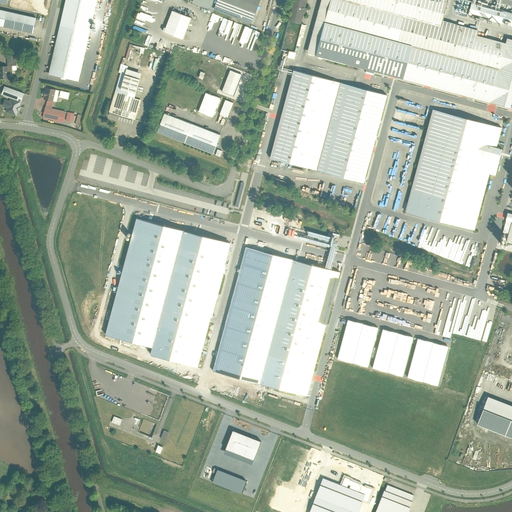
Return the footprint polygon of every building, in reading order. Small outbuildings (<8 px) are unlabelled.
[(65,0),(49,74),(79,81),(97,0),(65,0)] [(260,0),(217,0),(214,8),(251,23),(260,0)] [(294,0),(289,20),(301,23),(303,14),(305,14),(306,8),(305,7),(306,0),(294,0)] [(321,0),(316,20),(324,22),(330,0),(321,0)] [(447,0),(330,0),(324,22),(411,45),(402,79),(489,102),(506,43),(477,35),(478,30),(442,21),(447,0)] [(511,13),(471,2),(468,14),(511,25),(511,13)] [(35,17),(0,9),(0,24),(32,32),(35,17)] [(190,17),(171,10),(163,31),(182,39),(190,17)] [(289,20),(282,49),(290,51),(295,53),(302,24),(301,23),(289,20)] [(307,53),(315,55),(324,22),(316,20),(307,53)] [(235,32),(236,28),(245,30),(246,26),(242,25),(242,26),(239,25),(239,24),(233,22),(231,31),(235,32)] [(315,55),(402,79),(411,45),(324,22),(315,55)] [(506,43),(489,102),(510,108),(511,100),(511,39),(507,38),(506,43)] [(17,65),(16,54),(7,55),(7,65),(17,65)] [(141,73),(121,67),(107,112),(135,120),(141,99),(134,97),(141,73)] [(241,74),(229,70),(221,90),(233,95),(241,74)] [(271,156),(363,181),(387,96),(294,70),(271,156)] [(23,92),(3,85),(0,94),(10,97),(20,101),(23,92)] [(56,89),(46,87),(44,99),(54,101),(56,89)] [(202,92),(197,112),(213,117),(218,97),(202,92)] [(20,101),(10,97),(9,100),(4,98),(1,105),(7,107),(5,111),(15,115),(16,110),(18,111),(21,103),(19,102),(20,101)] [(233,103),(224,99),(219,113),(227,117),(233,103)] [(406,210),(474,228),(493,159),(499,160),(502,149),(496,147),(501,128),(433,110),(406,210)] [(71,122),(73,113),(67,112),(64,120),(71,122)] [(220,135),(164,113),(156,131),(213,154),(220,135)] [(511,213),(507,212),(502,232),(508,233),(506,241),(511,243),(511,213)] [(133,220),(103,334),(147,346),(181,232),(133,220)] [(145,355),(194,366),(228,245),(181,232),(147,346),(145,355)] [(261,384),(306,396),(339,273),(293,261),(290,275),(261,384)] [(213,372),(261,384),(290,275),(242,262),(213,372)] [(491,322),(482,320),(482,318),(482,320),(479,320),(474,329),(473,328),(475,314),(470,315),(469,313),(471,309),(469,309),(469,310),(466,315),(464,315),(463,311),(462,311),(459,315),(455,314),(443,317),(441,321),(439,319),(436,334),(452,337),(453,334),(487,341),(491,322)] [(368,368),(379,328),(348,320),(337,360),(368,368)] [(404,376),(414,337),(383,329),(373,368),(404,376)] [(438,385),(448,346),(417,338),(407,377),(438,385)] [(511,405),(488,396),(477,424),(511,437),(511,405)] [(116,416),(114,422),(122,424),(124,418),(116,416)] [(144,419),(142,426),(147,428),(155,431),(158,424),(144,419)] [(165,429),(162,437),(167,440),(171,431),(165,429)] [(234,429),(227,446),(253,457),(260,440),(234,429)] [(160,444),(157,451),(163,454),(166,447),(160,444)] [(244,480),(215,469),(210,481),(239,493),(244,480)] [(384,489),(374,511),(408,511),(412,501),(411,500),(414,494),(387,484),(385,490),(384,489)]
